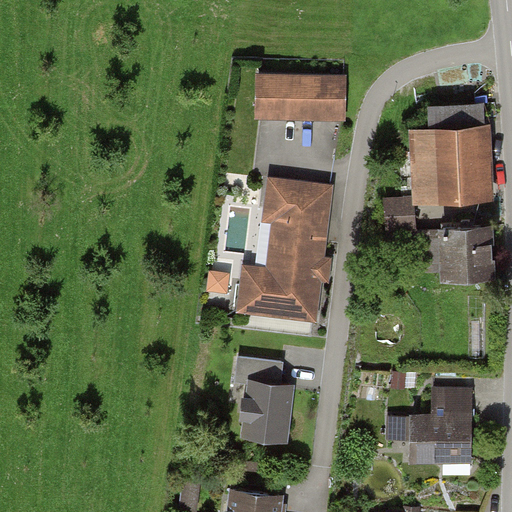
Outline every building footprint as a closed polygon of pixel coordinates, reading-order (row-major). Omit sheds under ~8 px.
[(351,78),(260,76),(259,119),(350,121),(351,78)] [(478,106),(437,108),(438,128),(416,129),(418,151),(400,152),(403,198),(386,199),(388,229),(416,228),(415,198),(482,195),(478,106)] [(331,184),(274,178),(269,213),(276,217),(270,269),(245,267),(241,308),(314,317),(331,184)] [(489,225),(415,229),(417,270),(446,269),(446,273),(491,271),(489,225)] [(210,289),(232,291),(233,270),(212,268),(210,289)] [(242,432),(286,438),(292,384),(280,383),(283,361),(240,356),(237,378),(248,380),(242,432)] [(411,455),(470,455),(471,391),(434,390),(433,416),(412,415),(411,455)] [(199,479),(185,477),(182,508),(192,509),(194,490),(198,490),(199,479)] [(278,511),(281,494),(235,489),(231,511),(278,511)]
